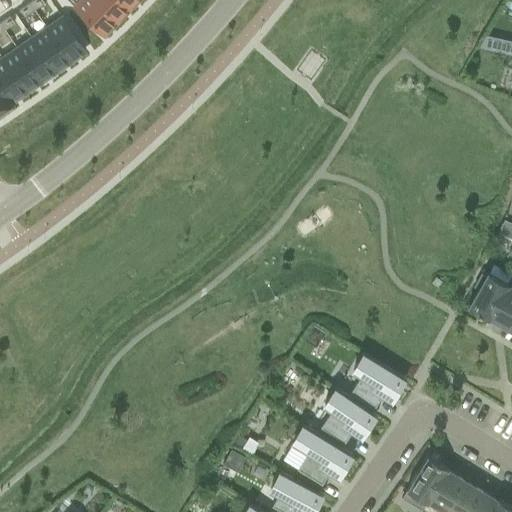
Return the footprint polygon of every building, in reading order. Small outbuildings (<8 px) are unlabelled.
[(41,0),(32,0),(29,3),(34,9),(44,3),(41,0)] [(94,0),(81,0),(74,7),(103,35),(116,21),(94,0)] [(120,0),(94,0),(116,21),(129,8),(120,0)] [(120,0),(129,8),(136,0),(120,0)] [(29,3),(19,9),(24,16),(34,9),(29,3)] [(9,16),(0,22),(0,23),(4,30),(14,23),(9,16)] [(62,18),(47,28),(69,61),(85,51),(62,18)] [(47,28),(32,38),(54,71),(69,61),(47,28)] [(511,41),(488,35),(485,49),(511,55),(511,41)] [(32,38),(17,49),(40,82),(54,71),(32,38)] [(17,49),(2,59),(25,92),(40,82),(17,49)] [(2,59),(0,60),(0,87),(10,102),(25,92),(2,59)] [(0,87),(0,108),(10,102),(0,87)] [(511,223),(504,220),(498,233),(511,239),(511,236),(511,223)] [(487,318),(507,283),(487,272),(485,276),(482,274),(474,287),(477,289),(467,307),(487,318)] [(507,283),(487,318),(489,316),(506,326),(511,314),(511,288),(506,285),(507,283)] [(404,378),(363,352),(352,370),(360,375),(349,393),(374,408),(382,395),(390,400),(404,378)] [(360,436),(375,415),(335,388),(323,405),(331,410),(319,427),(343,444),(352,431),(360,436)] [(292,442),(282,459),(297,469),(296,469),(321,485),(329,471),(338,477),(351,454),(302,424),(291,442),(292,442)] [(248,437),(241,449),(249,455),(257,442),(248,437)] [(230,449),(222,464),(237,471),(245,457),(230,449)] [(416,460),(387,501),(398,507),(403,498),(421,510),(427,499),(426,499),(445,469),(446,469),(447,467),(427,455),(422,463),(416,460)] [(445,469),(426,499),(427,499),(444,510),(462,479),(446,469),(445,469)] [(311,511),(322,494),(279,471),(269,489),(278,494),(271,506),(281,511),(311,511)] [(462,479),(444,510),(447,511),(466,511),(480,490),(462,479)] [(496,500),(480,490),(466,511),(490,511),(498,499),(498,498),(496,500)] [(511,511),(511,507),(498,499),(490,511),(511,511)] [(261,511),(249,503),(243,511),(261,511)]
